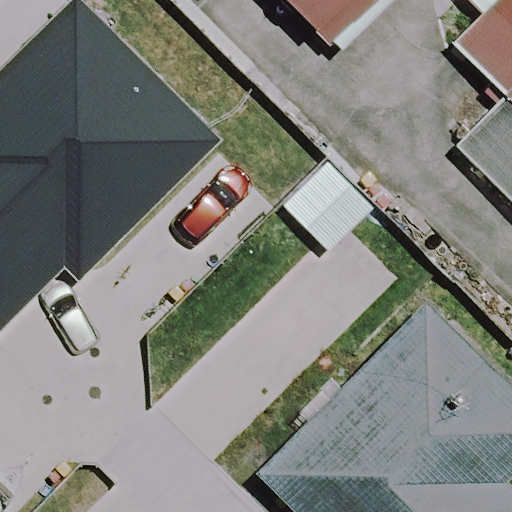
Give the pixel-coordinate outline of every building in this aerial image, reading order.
[(272,0),(343,68),(408,0),(272,0)] [(511,0),(440,0),(421,19),(450,48),(504,102),(451,155),(511,216),(511,0)] [(0,248),(41,209),(0,167),(0,248)] [(305,273),(222,181),(133,262),(94,219),(18,288),(139,423),(305,273)] [(359,371),(332,345),(270,408),(298,434),(252,482),(282,511),(511,511),(511,504),(495,488),(511,470),(511,403),(417,312),(359,371)] [(42,511),(99,456),(0,356),(0,494),(17,511),(42,511)]
